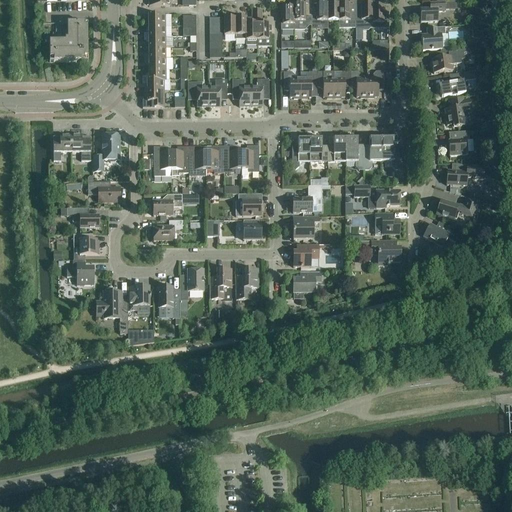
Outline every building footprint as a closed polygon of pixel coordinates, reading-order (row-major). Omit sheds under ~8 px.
[(311,22),(311,6),(311,3),(311,2),(300,2),(300,5),(294,5),(294,30),(304,30),(307,27),(307,22),(311,22)] [(316,6),(311,6),(311,22),(311,29),(318,29),(317,22),(327,22),(327,5),(320,5),(320,2),(315,2),(315,3),(316,3),(316,6)] [(355,30),(355,6),(349,6),(349,2),(350,2),(345,2),(345,5),(338,5),(338,22),(338,30),(355,30)] [(361,6),(355,6),(355,30),(361,30),(363,33),(368,32),(370,30),(372,30),(372,25),(372,4),(365,5),(365,2),(360,2),(361,2),(361,6)] [(437,23),(437,13),(445,13),(444,3),(439,3),(429,4),(429,10),(419,11),(420,24),(430,24),(437,23)] [(376,4),(372,4),(372,25),(372,30),(388,30),(388,14),(383,14),(383,7),(376,7),(376,4)] [(282,25),(280,25),(281,31),(294,31),(294,30),(294,5),(289,5),(289,8),(282,8),(282,25)] [(338,22),(338,5),(327,5),(327,22),(338,22)] [(148,28),(165,27),(165,16),(143,16),(143,20),(148,20),(148,28)] [(231,19),(224,19),(224,29),(224,37),(235,36),(235,16),(231,16),(231,19)] [(239,16),(235,16),(235,36),(235,40),(246,40),(245,36),(245,16),(239,16)] [(246,16),(245,16),(245,36),(246,40),(246,42),(246,47),(256,46),(257,46),(256,21),(251,21),(249,19),(246,19),(246,16)] [(209,27),(222,27),(221,19),(209,19),(209,27)] [(262,21),(256,21),(257,46),(256,46),(256,48),(271,48),(271,37),(268,37),(268,32),(268,27),(268,24),(261,24),(261,21),(262,21)] [(84,30),(84,24),(67,24),(67,31),(55,31),(56,43),(49,43),(49,60),(56,60),(56,62),(53,62),(53,63),(84,62),(84,59),(88,59),(88,46),(87,46),(84,46),(84,40),(87,40),(87,41),(87,28),(87,30),(84,30)] [(165,27),(148,28),(148,34),(144,35),(144,38),(165,38),(165,27)] [(222,27),(209,27),(209,35),(222,35),(222,27)] [(444,29),(436,29),(426,30),(427,36),(421,37),(422,52),(442,50),(441,40),(441,36),(445,36),(444,29)] [(222,35),(209,35),(209,43),(222,43),(222,35)] [(165,38),(144,38),(144,42),(148,42),(148,49),(165,49),(165,38)] [(222,51),(222,43),(209,43),(209,51),(222,51)] [(165,49),(148,49),(148,56),(144,56),(144,60),(165,60),(165,49)] [(469,50),(454,52),(450,53),(451,59),(431,61),(433,75),(443,73),(452,72),(451,66),(461,65),(460,61),(470,60),(469,50)] [(222,51),(209,51),(209,59),(222,59),(222,51)] [(165,60),(144,60),(144,63),(148,63),(148,71),(165,71),(171,70),(171,60),(165,60)] [(165,71),(148,71),(149,78),(142,78),(142,82),(163,81),(163,82),(165,82),(165,81),(165,71)] [(373,80),(367,80),(367,100),(374,100),(374,98),(378,98),(378,91),(383,91),(383,88),(384,88),(384,72),(376,73),(373,76),(373,80)] [(300,100),(300,80),(294,80),(294,76),(291,73),(283,73),(283,89),(284,89),(284,92),(289,92),(289,99),(293,99),(293,100),(300,100)] [(306,80),(300,80),(300,100),(307,100),(307,99),(311,99),(311,88),(317,88),(317,73),(309,73),(306,76),(306,80)] [(333,73),(317,73),(317,88),(322,88),(323,99),(327,99),(327,100),(333,100),(333,80),(333,73)] [(339,80),(333,80),(333,100),(340,100),(340,99),(344,99),(344,88),(350,88),(350,73),(342,73),(339,76),(339,80)] [(367,100),(367,80),(361,80),(361,76),(358,73),(350,73),(350,88),(356,88),(356,99),(360,99),(360,100),(367,100)] [(463,82),(475,81),(474,73),(455,76),(451,76),(451,82),(446,82),(446,83),(448,83),(448,85),(437,86),(441,98),(451,97),(457,96),(465,95),(463,82)] [(163,81),(142,82),(142,85),(147,85),(147,92),(163,92),(163,82),(163,81)] [(250,108),(250,88),(244,88),(244,81),(232,82),(232,87),(232,97),(239,97),(239,108),(250,108)] [(250,88),(250,108),(262,108),(262,97),(269,97),(269,81),(259,81),(257,81),(257,88),(250,88)] [(208,89),(208,109),(220,109),(220,97),(227,97),(227,87),(227,82),(215,82),(215,89),(208,89)] [(202,84),(187,84),(187,98),(197,98),(197,109),(208,109),(208,89),(202,89),(202,84)] [(163,92),(147,92),(147,99),(142,99),(142,109),(164,109),(164,99),(163,92)] [(184,99),(174,99),(174,109),(184,109),(184,99)] [(456,129),(465,127),(473,126),(469,101),(463,101),(458,102),(448,103),(450,111),(446,111),(447,117),(445,118),(447,126),(455,125),(456,129)] [(460,156),(467,156),(466,141),(469,141),(468,133),(458,133),(448,134),(448,135),(450,134),(451,145),(449,145),(450,161),(450,157),(460,156)] [(71,154),(70,136),(60,136),(60,146),(54,147),(54,141),(53,141),(53,163),(60,163),(60,154),(71,154)] [(81,136),(70,136),(71,154),(81,154),(81,163),(90,163),(90,150),(90,140),(90,146),(81,146),(81,136)] [(327,163),(327,150),(322,150),(321,136),(321,138),(316,138),(316,140),(309,140),(309,164),(327,163)] [(327,150),(327,163),(345,163),(345,139),(334,139),(334,136),(333,136),(333,150),(327,150)] [(363,171),(363,150),(357,150),(357,136),(356,136),(356,139),(345,139),(345,163),(356,163),(356,168),(358,171),(363,171)] [(381,163),(381,139),(369,139),(369,136),(369,150),(363,150),(363,171),(368,171),(371,168),(371,163),(381,163)] [(392,139),(381,139),(381,163),(392,163),(392,168),(395,171),(399,171),(399,149),(393,149),(393,136),(392,136),(392,139)] [(102,158),(94,158),(94,173),(103,173),(103,162),(108,162),(110,164),(114,163),(116,161),(119,161),(119,137),(101,137),(102,158)] [(309,164),(309,140),(298,140),(298,137),(297,137),(297,147),(295,147),(295,151),(291,151),(292,170),(296,170),(299,167),(299,164),(309,164)] [(176,154),(171,154),(171,178),(179,178),(179,175),(189,175),(188,148),(177,148),(176,154)] [(206,153),(206,149),(200,149),(200,148),(188,148),(189,175),(189,178),(206,178),(206,171),(206,153)] [(206,148),(206,149),(206,153),(206,171),(212,171),(213,175),(223,175),(223,148),(212,148),(211,149),(206,149),(206,148)] [(235,148),(223,148),(223,175),(233,175),(234,171),(241,171),(241,153),(235,153),(235,148)] [(246,153),(241,153),(241,171),(241,177),(248,177),(248,174),(249,174),(259,174),(258,148),(246,148),(246,153)] [(171,178),(171,154),(166,154),(165,149),(153,149),(154,178),(164,178),(171,178)] [(447,172),(447,186),(456,187),(466,187),(466,180),(483,181),(483,175),(484,168),(474,166),(464,166),(464,173),(447,172)] [(92,184),(87,184),(88,196),(98,196),(98,204),(119,203),(119,189),(104,189),(104,183),(92,184)] [(321,188),(318,187),(308,188),(308,200),(292,200),(292,214),(302,214),(311,214),(311,207),(316,207),(316,201),(321,201),(321,191),(321,188)] [(354,188),(345,188),(345,196),(354,196),(354,199),(368,199),(369,199),(369,193),(369,188),(354,188)] [(369,199),(368,199),(368,210),(376,210),(385,210),(385,208),(399,208),(399,193),(389,193),(376,193),(369,193),(369,199)] [(182,197),(176,196),(167,197),(167,203),(153,203),(153,217),(163,217),(172,217),(172,209),(182,209),(182,206),(182,197)] [(238,204),(235,204),(235,210),(242,210),(242,218),(250,218),(260,218),(260,203),(258,203),(258,196),(262,196),(252,196),(241,196),(238,196),(238,204)] [(473,219),(478,202),(476,202),(466,199),(463,209),(440,202),(436,216),(445,219),(453,222),(455,214),(473,219)] [(79,230),(88,230),(98,230),(98,217),(83,217),(83,211),(83,210),(66,210),(66,218),(72,218),(72,224),(79,224),(79,230)] [(381,225),(381,236),(400,236),(399,221),(392,221),(392,215),(374,215),(374,225),(381,225)] [(318,219),(304,219),(294,219),(303,219),(303,225),(293,225),(293,241),(303,241),(313,241),(313,230),(318,230),(318,219)] [(243,222),(243,242),(260,242),(260,225),(256,225),(256,222),(258,222),(258,221),(243,222)] [(184,222),(176,222),(169,222),(169,228),(153,228),(153,243),(173,242),(173,235),(176,235),(176,232),(184,232),(184,222)] [(214,222),(206,222),(206,228),(206,238),(214,238),(217,238),(217,222),(214,222)] [(438,223),(435,229),(430,226),(423,238),(442,248),(447,239),(455,243),(460,235),(438,223)] [(82,236),(73,236),(73,245),(73,249),(79,249),(79,257),(88,256),(98,256),(98,247),(96,247),(96,243),(98,243),(98,242),(92,242),(92,236),(82,236)] [(378,250),(378,267),(387,267),(387,264),(400,264),(400,249),(389,249),(389,243),(396,243),(396,242),(371,243),(371,250),(378,250)] [(323,246),(306,247),(296,247),(300,247),(300,254),(293,254),(293,269),(303,268),(310,269),(310,260),(318,260),(318,250),(323,250),(323,246)] [(75,262),(72,262),(72,270),(66,270),(67,279),(76,279),(76,287),(84,287),(94,287),(94,269),(85,269),(85,262),(75,262)] [(210,296),(209,301),(224,301),(224,296),(231,296),(231,290),(231,281),(231,271),(216,272),(217,286),(210,286),(210,296)] [(250,289),(257,289),(257,271),(242,272),(242,285),(235,286),(236,301),(250,301),(250,289)] [(187,282),(179,282),(179,301),(179,313),(186,313),(186,302),(188,302),(188,293),(203,293),(203,282),(203,272),(187,272),(187,282)] [(293,295),(314,294),(314,284),(320,284),(320,280),(320,273),(300,274),(304,274),(304,280),(293,280),(293,295)] [(127,301),(127,313),(137,313),(137,308),(149,308),(149,299),(150,299),(150,296),(149,296),(149,289),(134,289),(134,293),(127,293),(127,301)] [(172,289),(158,289),(158,299),(158,309),(172,309),(173,320),(176,320),(179,320),(179,317),(179,313),(179,301),(176,301),(172,301),(172,289)] [(127,313),(127,301),(121,301),(121,293),(103,294),(103,303),(96,303),(96,313),(96,318),(103,318),(103,321),(104,321),(104,318),(119,318),(119,336),(128,336),(127,313)] [(153,332),(128,332),(128,348),(144,345),(149,345),(153,345),(153,332)] [(84,348),(76,349),(77,356),(85,354),(84,348)]
